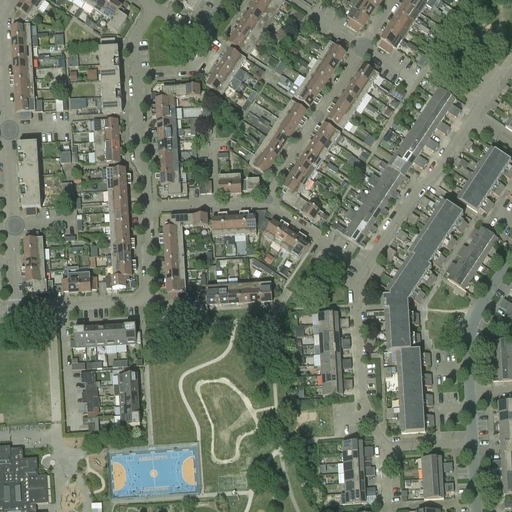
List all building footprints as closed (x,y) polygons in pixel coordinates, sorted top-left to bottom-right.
[(22,0),(22,1),(38,12),(44,3),(40,0),(22,0)] [(87,0),(84,5),(93,11),(100,0),(87,0)] [(102,17),(113,0),(100,0),(93,11),(102,17)] [(113,0),(102,17),(111,23),(112,23),(121,9),(122,7),(117,4),(119,0),(113,0)] [(202,0),(172,0),(193,14),(202,0)] [(253,0),(256,1),(252,7),(273,21),(279,12),(260,0),(253,0)] [(260,0),(279,12),(285,3),(280,0),(260,0)] [(352,0),(350,4),(348,6),(353,9),(353,10),(369,20),(375,11),(359,1),(357,0),(352,0)] [(359,0),(359,1),(375,11),(381,2),(377,0),(359,0)] [(420,15),(426,6),(416,0),(407,0),(404,5),(420,15)] [(416,0),(426,6),(431,10),(433,8),(438,1),(436,0),(416,0)] [(18,12),(13,19),(25,22),(27,18),(32,21),(38,12),(22,1),(16,10),(18,12)] [(404,5),(398,14),(414,24),(415,24),(420,27),(421,26),(422,23),(417,20),(420,15),(404,5)] [(246,12),(244,15),(267,30),(273,21),(252,7),(248,13),(246,12)] [(112,23),(111,23),(107,29),(117,35),(127,19),(122,16),(124,12),(121,9),(112,23)] [(361,28),(363,29),(369,20),(353,10),(347,19),(351,21),(347,27),(358,34),(361,28)] [(398,14),(392,23),(408,33),(414,24),(398,14)] [(244,19),(240,25),(261,39),(267,30),(244,15),(242,18),(244,19)] [(11,28),(12,39),(31,38),(30,27),(25,28),(25,22),(13,19),(14,28),(11,28)] [(392,23),(387,32),(402,42),(408,33),(392,23)] [(234,30),(232,33),(255,48),(261,39),(240,25),(236,31),(234,30)] [(407,46),(402,42),(387,32),(380,41),(382,42),(379,48),(389,55),(393,49),(396,52),(400,46),(405,50),(406,48),(411,51),(413,47),(409,44),(407,46)] [(249,57),(255,48),(232,33),(230,36),(232,37),(228,43),(249,57)] [(53,36),(54,47),(62,46),(62,35),(53,36)] [(31,38),(12,39),(12,50),(31,49),(38,49),(37,40),(37,38),(31,38)] [(100,40),(100,47),(100,50),(116,49),(115,39),(100,40)] [(330,44),(324,54),(340,64),(346,55),(344,54),(348,48),(337,42),(334,47),(330,44)] [(12,50),(13,61),(32,60),(31,49),(12,50)] [(99,50),(101,83),(120,82),(118,49),(116,49),(100,50),(99,50)] [(276,49),(272,57),(278,61),(283,54),(276,49)] [(287,56),(295,61),(300,54),(292,49),(287,56)] [(224,60),(240,70),(246,61),(230,51),(224,60)] [(334,73),(340,64),(324,54),(318,63),(334,73)] [(32,60),(13,61),(14,72),(33,71),(32,60)] [(224,60),(218,69),(234,79),(240,70),(224,60)] [(277,64),(271,60),(266,68),(272,72),(277,64)] [(281,76),(287,67),(281,63),(275,72),(281,76)] [(318,63),(312,72),(328,82),(334,73),(318,63)] [(364,66),(357,76),(373,86),(379,77),(376,75),(379,69),(369,63),(366,68),(364,66)] [(218,69),(212,78),(228,88),(235,93),(241,84),(234,79),(218,69)] [(9,78),(10,83),(33,81),(33,71),(14,72),(14,78),(9,78)] [(312,72),(306,81),(322,91),(328,82),(312,72)] [(357,76),(351,85),(367,95),(373,86),(357,76)] [(282,77),(278,84),(288,90),(292,83),(282,77)] [(222,98),(228,88),(212,78),(206,87),(222,98)] [(15,93),(34,92),(33,81),(10,83),(10,87),(15,87),(15,93)] [(306,81),(300,90),(320,103),(322,99),(319,96),(322,91),(306,81)] [(101,83),(103,116),(122,114),(120,82),(101,83)] [(351,85),(345,94),(361,104),(367,95),(351,85)] [(199,87),(181,88),(181,99),(205,98),(205,93),(200,94),(199,87)] [(158,96),(158,100),(158,101),(175,100),(181,99),(181,88),(162,89),(163,96),(158,96)] [(318,106),(320,103),(300,90),(294,99),(310,109),(314,104),(318,106)] [(398,90),(393,97),(400,102),(405,95),(398,90)] [(459,115),(462,112),(453,106),(456,101),(440,90),(434,99),(459,115)] [(15,93),(16,104),(35,103),(34,92),(15,93)] [(345,94),(339,103),(355,113),(361,104),(345,94)] [(434,99),(428,107),(445,118),(448,113),(457,119),(459,115),(434,99)] [(175,110),(175,100),(158,101),(158,100),(156,100),(156,107),(151,107),(152,112),(175,110)] [(35,103),(16,104),(16,115),(19,115),(19,121),(31,120),(31,114),(35,114),(42,114),(42,103),(35,103)] [(291,103),(285,112),(305,125),(307,122),(303,119),(307,113),(291,103)] [(332,105),(330,109),(349,122),(355,113),(339,103),(336,108),(332,105)] [(441,123),(445,118),(428,107),(423,116),(448,132),(450,129),(441,123)] [(327,121),(343,131),(349,122),(330,109),(327,113),(331,115),(327,121)] [(157,116),(157,122),(176,121),(175,110),(152,112),(152,116),(157,116)] [(285,112),(279,121),(295,132),(299,127),(302,129),(305,125),(285,112)] [(423,116),(417,124),(433,135),(437,130),(445,136),(448,132),(423,116)] [(93,122),(93,133),(121,132),(121,128),(118,128),(118,121),(93,122)] [(177,132),(176,121),(157,122),(158,133),(177,132)] [(279,121),(273,130),(289,141),(295,132),(279,121)] [(430,140),(433,135),(417,124),(411,133),(437,149),(439,146),(430,140)] [(317,128),(315,132),(334,145),(340,136),(325,125),(321,131),(317,128)] [(273,130),(267,139),(283,150),(289,141),(273,130)] [(121,132),(93,133),(94,144),(119,143),(119,136),(121,135),(121,132)] [(177,132),(158,133),(158,144),(177,143),(177,138),(184,138),(183,132),(177,132)] [(316,138),(313,143),(328,154),(334,145),(315,132),(312,135),(316,138)] [(390,133),(386,139),(390,142),(394,136),(390,133)] [(411,133),(406,141),(422,152),(425,147),(434,153),(437,149),(411,133)] [(267,139),(261,148),(277,159),(283,150),(267,139)] [(419,157),(422,152),(406,141),(400,149),(425,166),(428,163),(419,157)] [(94,144),(95,155),(122,153),(122,149),(119,150),(119,143),(94,144)] [(178,154),(177,143),(158,144),(159,155),(178,154)] [(313,143),(307,152),(322,163),(328,154),(313,143)] [(18,146),(20,178),(39,177),(37,144),(33,145),(21,145),(18,146)] [(261,148),(255,157),(271,168),(277,159),(261,148)] [(400,149),(394,159),(398,161),(410,170),(414,164),(423,170),(425,166),(400,149)] [(491,149),(485,158),(508,173),(509,172),(511,173),(511,168),(510,170),(507,168),(511,162),(491,149)] [(307,152),(301,161),(316,172),(322,163),(307,152)] [(122,153),(95,155),(95,166),(120,164),(120,157),(122,157),(122,153)] [(364,155),(360,161),(365,163),(370,155),(367,153),(365,156),(364,155)] [(159,155),(159,165),(178,164),(178,154),(159,155)] [(255,157),(249,166),(255,170),(252,173),(257,176),(261,179),(263,176),(265,177),(271,168),(255,157)] [(485,158),(480,166),(499,179),(503,173),(506,175),(505,177),(510,181),(511,176),(507,174),(508,173),(485,158)] [(410,170),(398,161),(394,159),(389,166),(405,177),(405,178),(410,170)] [(295,170),(310,181),(316,172),(301,161),(295,170)] [(363,165),(358,162),(353,169),(358,173),(363,165)] [(386,171),(383,176),(399,186),(402,180),(407,184),(409,180),(405,178),(405,177),(389,166),(389,167),(381,162),(378,167),(386,171)] [(160,172),(155,172),(155,176),(179,175),(183,175),(183,170),(179,171),(178,165),(178,164),(159,165),(160,172)] [(480,166),(474,175),(497,190),(497,189),(502,192),(505,188),(500,185),(498,187),(496,185),(499,179),(480,166)] [(126,170),(102,171),(102,183),(107,182),(131,181),(131,176),(126,177),(126,170)] [(295,170),(289,179),(304,190),(310,181),(295,170)] [(161,187),(163,187),(180,186),(179,175),(155,176),(156,181),(160,181),(161,187)] [(373,175),(370,179),(398,198),(399,196),(394,192),(399,186),(383,176),(380,180),(373,175)] [(474,175),(468,183),(488,196),(492,191),(495,192),(493,195),(498,198),(501,194),(496,191),(497,190),(474,175)] [(24,211),(37,210),(41,209),(39,177),(20,178),(22,211),(24,211)] [(219,197),(230,196),(229,177),(218,178),(219,197)] [(241,196),(241,193),(240,182),(241,182),(240,177),(229,177),(230,196),(241,196)] [(289,179),(283,188),(284,190),(285,190),(298,199),(299,199),(304,190),(289,179)] [(374,188),(372,193),(387,203),(391,198),(395,201),(398,198),(370,179),(367,184),(374,188)] [(131,185),(131,181),(107,182),(108,193),(127,192),(126,186),(131,185)] [(259,181),(241,182),(240,182),(241,193),(260,192),(259,181)] [(468,183),(463,192),(485,207),(486,206),(491,209),(493,205),(488,202),(487,204),(484,202),(488,196),(468,183)] [(187,185),(180,186),(163,187),(163,191),(168,191),(168,198),(187,197),(187,185)] [(282,201),(298,212),(304,202),(299,199),(298,199),(285,190),(284,190),(282,193),(286,196),(282,201)] [(108,193),(108,204),(127,203),(127,192),(108,193)] [(362,192),(359,197),(386,215),(388,212),(383,209),(387,203),(372,193),(369,197),(362,192)] [(463,192),(457,201),(477,214),(481,208),(483,209),(482,211),(487,215),(489,211),(485,208),(485,207),(463,192)] [(363,205),(360,210),(376,220),(380,215),(384,218),(386,215),(359,197),(356,201),(363,205)] [(430,202),(423,198),(421,201),(428,206),(430,202)] [(428,206),(421,201),(419,205),(426,210),(428,206)] [(304,202),(298,212),(314,222),(317,217),(321,219),(324,215),(304,202)] [(128,213),(127,203),(108,204),(109,215),(128,213)] [(444,203),(438,212),(460,227),(461,226),(466,229),(468,225),(463,222),(462,224),(459,222),(463,216),(444,203)] [(351,209),(348,214),(375,232),(377,229),(372,226),(376,220),(360,210),(357,214),(351,209)] [(438,212),(432,220),(452,233),(456,228),(458,229),(456,231),(462,235),(464,231),(459,228),(460,227),(438,212)] [(109,215),(110,225),(129,224),(128,213),(109,215)] [(240,218),(233,219),(235,238),(245,237),(244,213),(239,214),(240,218)] [(248,213),(244,213),(245,237),(256,237),(256,232),(261,232),(264,219),(255,220),(255,217),(249,218),(248,213)] [(224,238),(235,238),(233,219),(227,219),(227,214),(222,215),(224,238)] [(352,222),(349,227),(365,237),(368,232),(373,235),(375,232),(348,214),(345,218),(352,222)] [(212,220),(212,222),(212,227),(213,239),(224,238),(222,215),(218,215),(218,220),(212,220)] [(409,218),(417,223),(419,219),(412,215),(409,218)] [(207,216),(188,217),(189,229),(212,227),(212,222),(207,223),(207,216)] [(165,225),(166,230),(182,229),(189,229),(188,217),(170,218),(170,225),(165,225)] [(409,218),(407,222),(414,227),(417,223),(409,218)] [(263,238),(272,244),(285,224),(281,222),(279,226),(273,222),(272,224),(264,219),(261,232),(265,235),(263,238)] [(432,220),(426,229),(449,244),(449,243),(454,246),(457,242),(452,238),(450,240),(448,239),(452,233),(432,220)] [(110,225),(110,236),(129,235),(129,224),(110,225)] [(289,227),(285,224),(272,244),(281,250),(291,234),(286,231),(289,227)] [(365,237),(349,227),(346,231),(339,227),(336,231),(363,249),(365,246),(361,243),(365,237)] [(475,230),(472,233),(476,235),(476,237),(492,248),(498,239),(485,231),(481,228),(479,232),(475,230)] [(159,236),(159,241),(183,240),(182,229),(166,230),(163,230),(164,236),(159,236)] [(426,229),(421,237),(440,250),(444,245),(446,246),(445,248),(450,252),(453,248),(448,245),(449,244),(426,229)] [(401,231),(398,235),(405,240),(408,236),(401,231)] [(39,240),(38,234),(26,235),(26,241),(24,241),(25,252),(43,251),(43,240),(39,240)] [(281,250),(290,256),(303,236),(299,234),(297,238),(291,234),(281,250)] [(130,241),(129,235),(110,236),(111,247),(135,245),(134,241),(130,241)] [(405,240),(398,235),(396,239),(403,244),(405,240)] [(307,239),(303,236),(290,256),(299,262),(310,246),(304,243),(307,239)] [(470,236),(468,239),(472,242),(470,246),(486,257),(492,248),(476,237),(474,238),(470,236)] [(421,237),(415,246),(437,261),(438,260),(443,263),(445,259),(440,255),(439,257),(437,256),(440,250),(421,237)] [(184,250),(183,240),(159,241),(159,245),(164,245),(165,251),(184,250)] [(111,247),(112,258),(131,256),(130,250),(135,250),(135,245),(111,247)] [(415,246),(409,254),(411,256),(412,256),(429,268),(429,267),(433,262),(435,263),(434,265),(439,269),(441,265),(437,262),(437,261),(415,246)] [(463,246),(461,250),(464,252),(465,254),(481,265),(486,257),(470,246),(468,249),(463,246)] [(387,252),(394,257),(396,254),(389,249),(387,252)] [(165,251),(165,262),(184,261),(184,250),(165,251)] [(25,252),(25,263),(44,262),(43,251),(25,252)] [(387,252),(384,256),(392,260),(394,257),(387,252)] [(459,253),(457,256),(461,259),(458,263),(475,274),(481,265),(465,254),(463,255),(459,253)] [(112,258),(107,258),(107,269),(112,269),(136,267),(136,262),(131,263),(131,256),(112,258)] [(268,256),(264,263),(270,267),(274,260),(268,256)] [(411,256),(406,265),(428,280),(429,279),(434,282),(436,278),(431,275),(430,277),(427,275),(432,269),(429,267),(429,268),(412,256),(411,256)] [(266,273),(268,269),(264,266),(255,260),(252,265),(259,270),(260,269),(266,273)] [(165,262),(166,273),(185,272),(184,261),(165,262)] [(226,261),(216,262),(216,267),(220,267),(220,271),(221,271),(221,269),(227,268),(227,266),(226,261)] [(26,269),(21,269),(21,274),(45,273),(45,271),(50,271),(50,262),(44,262),(25,263),(26,269)] [(452,263),(450,267),(453,269),(453,271),(469,282),(475,274),(458,263),(456,266),(452,263)] [(406,265),(400,273),(420,287),(423,281),(426,283),(425,285),(430,288),(432,284),(428,281),(428,280),(406,265)] [(375,269),(382,274),(385,271),(378,266),(375,269)] [(112,269),(113,279),(130,278),(130,279),(132,278),(132,272),(136,272),(136,267),(112,269)] [(279,273),(288,279),(291,276),(288,274),(290,271),(283,267),(279,273)] [(63,293),(69,293),(69,295),(80,295),(79,276),(78,269),(67,269),(68,281),(62,281),(63,293)] [(268,269),(266,273),(271,276),(273,278),(275,274),(273,273),(268,269)] [(375,269),(373,273),(380,278),(382,274),(375,269)] [(448,270),(446,273),(450,276),(447,280),(463,291),(469,282),(453,271),(451,272),(448,270)] [(166,273),(166,284),(185,283),(185,272),(166,273)] [(45,273),(21,274),(21,278),(26,278),(26,285),(29,285),(29,284),(45,283),(45,273)] [(400,273),(394,281),(417,297),(418,296),(422,299),(425,295),(420,292),(419,294),(416,292),(420,287),(400,273)] [(90,275),(79,276),(80,295),(91,294),(91,292),(97,291),(96,279),(90,279),(90,275)] [(106,279),(106,291),(120,290),(125,290),(125,283),(130,283),(130,279),(130,278),(113,279),(106,279)] [(218,288),(217,288),(218,307),(229,306),(228,287),(227,281),(218,282),(218,288)] [(386,298),(383,298),(383,304),(384,304),(385,311),(385,322),(413,320),(413,319),(418,319),(418,314),(412,315),(413,317),(409,317),(409,310),(409,303),(411,300),(412,298),(415,300),(414,302),(419,305),(421,301),(416,298),(417,297),(394,281),(386,295),(386,298)] [(53,283),(45,283),(29,284),(29,285),(29,289),(34,289),(34,295),(53,294),(53,283)] [(182,294),(186,294),(185,283),(166,284),(167,295),(170,295),(170,301),(183,300),(182,294)] [(260,285),(249,286),(250,305),(261,304),(260,285)] [(261,304),(272,304),(272,303),(271,285),(260,285),(261,304)] [(249,286),(239,287),(240,306),(250,305),(249,286)] [(239,287),(228,287),(229,306),(240,306),(239,287)] [(206,289),(206,293),(200,293),(200,306),(207,306),(207,308),(218,307),(217,288),(206,289)] [(511,311),(511,306),(503,300),(501,304),(511,311)] [(511,311),(501,304),(499,307),(507,313),(504,319),(511,324),(511,311)] [(318,326),(348,324),(348,320),(338,320),(337,314),(318,315),(318,326)] [(413,320),(385,322),(386,332),(410,331),(410,324),(413,323),(413,326),(419,325),(419,321),(413,321),(413,320)] [(348,324),(318,326),(319,336),(339,335),(338,329),(349,328),(348,324)] [(126,346),(125,327),(115,328),(116,347),(126,346)] [(141,344),(140,334),(136,334),(136,327),(125,327),(126,346),(137,346),(137,345),(141,344)] [(296,338),(304,337),(303,327),(295,328),(296,338)] [(94,329),(96,348),(106,347),(105,328),(94,329)] [(116,347),(115,328),(105,328),(106,347),(116,347)] [(84,330),(85,349),(96,348),(94,329),(84,330)] [(70,350),(75,349),(85,349),(84,330),(74,330),(75,342),(70,342),(70,350)] [(410,331),(386,332),(387,342),(414,341),(414,339),(420,339),(419,334),(414,335),(414,337),(411,338),(410,331)] [(319,336),(314,336),(314,346),(350,344),(349,340),(339,341),(339,335),(319,336)] [(511,339),(491,341),(491,345),(496,345),(496,351),(511,350),(511,339)] [(414,341),(387,342),(387,353),(391,353),(396,353),(396,352),(412,351),(411,344),(414,344),(415,346),(420,346),(420,341),(414,342),(414,341)] [(350,344),(314,346),(315,356),(320,356),(340,355),(340,349),(350,348),(350,344)] [(412,351),(396,352),(396,353),(397,363),(425,361),(424,360),(430,359),(430,355),(424,355),(424,357),(421,358),(420,350),(412,351)] [(492,358),(492,362),(511,360),(511,350),(496,351),(497,358),(492,358)] [(321,367),(351,365),(351,360),(340,361),(340,355),(320,356),(321,367)] [(497,365),(497,372),(511,370),(511,360),(492,362),(492,365),(497,365)] [(425,361),(397,363),(398,373),(422,371),(421,365),(424,364),(424,367),(431,366),(430,362),(425,362),(425,361)] [(322,377),(341,375),(341,370),(351,369),(351,365),(321,367),(322,377)] [(493,383),(511,381),(511,370),(497,372),(498,379),(493,379),(493,383)] [(422,371),(398,373),(398,383),(426,381),(426,380),(431,380),(431,375),(425,375),(425,378),(422,378),(422,371)] [(118,376),(119,387),(138,386),(137,375),(118,376)] [(322,387),(352,385),(352,381),(342,381),(341,375),(322,377),(322,387)] [(426,381),(398,383),(399,393),(423,391),(422,385),(425,385),(426,387),(432,387),(431,382),(426,382),(426,381)] [(342,390),(353,389),(352,385),(322,387),(323,397),(342,396),(342,390)] [(138,386),(119,387),(114,387),(114,397),(119,397),(138,396),(138,386)] [(423,391),(399,393),(400,403),(427,402),(427,400),(432,400),(432,395),(426,396),(426,398),(423,398),(423,391)] [(138,396),(119,397),(120,407),(139,406),(138,396)] [(427,402),(400,403),(400,409),(400,413),(424,412),(424,405),(427,405),(427,407),(433,407),(433,403),(427,403),(427,402)] [(498,414),(511,413),(511,402),(498,403),(498,414)] [(139,406),(120,407),(121,417),(140,416),(139,406)] [(424,412),(400,413),(400,414),(401,424),(428,422),(428,421),(434,421),(433,416),(427,416),(428,418),(424,419),(424,412)] [(511,413),(498,414),(499,424),(511,423),(511,413)] [(121,418),(114,418),(115,428),(115,432),(121,432),(121,428),(140,427),(140,416),(121,417),(121,418)] [(428,422),(401,424),(402,435),(425,433),(425,426),(428,426),(428,428),(434,428),(434,423),(428,423),(428,422)] [(500,434),(511,433),(511,423),(499,424),(500,434)] [(511,433),(500,434),(500,445),(511,444),(511,433)] [(362,449),(362,443),(343,444),(343,454),(373,453),(373,448),(362,449)] [(511,453),(511,444),(500,445),(501,454),(506,454),(511,453)] [(48,504),(47,477),(38,477),(37,460),(24,461),(23,452),(22,452),(22,449),(10,450),(10,448),(0,448),(0,511),(35,511),(35,505),(48,504)] [(373,457),(373,453),(343,454),(344,464),(363,463),(363,457),(373,457)] [(511,453),(506,454),(501,454),(502,461),(491,461),(491,466),(511,464),(511,453)] [(422,459),(423,470),(453,468),(452,464),(442,465),(441,458),(422,459)] [(374,473),(374,468),(364,469),(363,463),(344,464),(345,475),(374,473)] [(511,464),(491,466),(491,470),(502,469),(502,475),(511,474),(511,464)] [(453,473),(453,468),(423,470),(423,480),(443,479),(442,473),(453,473)] [(375,477),(374,473),(345,475),(345,485),(365,484),(364,478),(375,477)] [(503,481),(492,482),(492,486),(511,484),(511,474),(502,475),(503,481)] [(423,480),(424,491),(454,489),(453,485),(443,485),(443,479),(423,480)] [(375,489),(365,489),(365,484),(345,485),(346,495),(376,493),(375,489)] [(511,484),(492,486),(493,490),(503,490),(504,497),(511,496),(511,484)] [(454,493),(454,489),(424,491),(424,502),(444,500),(444,494),(454,493)] [(346,495),(341,495),(341,506),(346,506),(366,505),(366,498),(376,497),(376,493),(346,495)]
